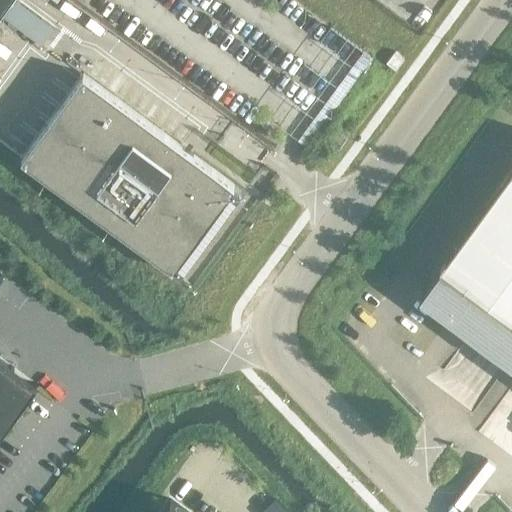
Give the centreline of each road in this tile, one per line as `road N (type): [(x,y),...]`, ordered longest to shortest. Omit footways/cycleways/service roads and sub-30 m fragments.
road 1 (unclassified): [(503,0),(279,312),(276,342),(288,372),(424,511)]
road 2 (unknown): [(451,426),(384,337),(511,157)]
